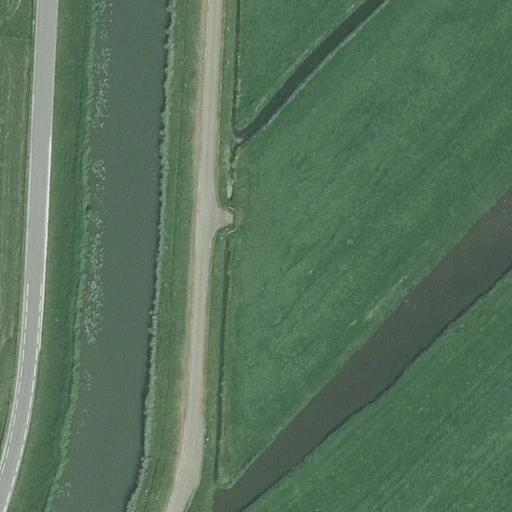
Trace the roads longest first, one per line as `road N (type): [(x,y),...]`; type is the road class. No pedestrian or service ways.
road 1 (unclassified): [(176,511),(196,424),(217,0)]
road 2 (tertiary): [(0,503),(23,423),(50,0)]
